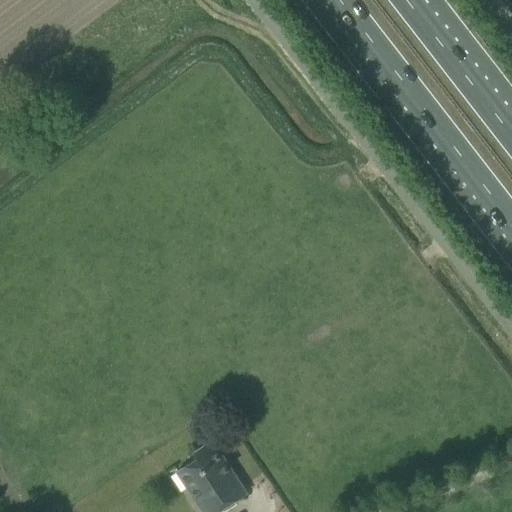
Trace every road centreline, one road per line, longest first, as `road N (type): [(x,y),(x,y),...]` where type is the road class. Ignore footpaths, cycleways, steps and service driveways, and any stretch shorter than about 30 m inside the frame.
road 1 (unclassified): [(511,322),(261,0)]
road 2 (motorway): [(340,0),(511,224)]
road 3 (motorway): [(511,143),(404,0)]
